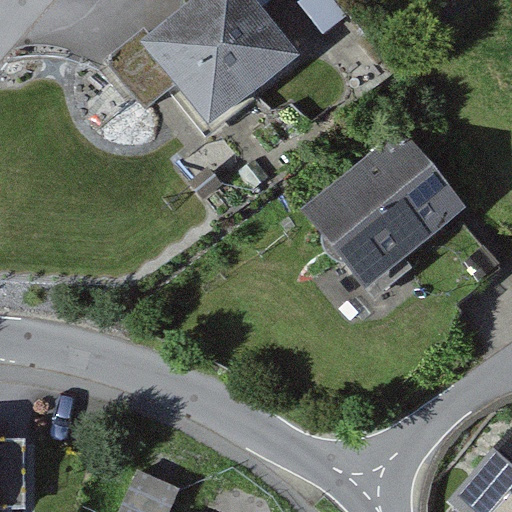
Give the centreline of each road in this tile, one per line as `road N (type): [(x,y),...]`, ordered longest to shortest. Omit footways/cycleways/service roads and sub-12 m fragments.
road 1 (residential): [(0,335),(155,371),(303,456),(371,482)]
road 2 (residential): [(511,376),(411,439),(371,482)]
